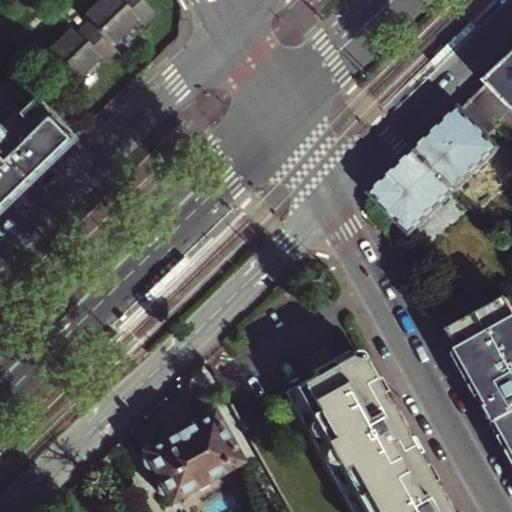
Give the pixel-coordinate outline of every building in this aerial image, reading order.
[(101,56),(105,61),(117,49),(113,44),(140,17),(144,22),(157,10),(147,0),(101,0),(85,16),(90,21),(79,32),(74,27),(46,54),(73,83),(101,56)] [(511,61),(472,101),(493,124),(496,126),(511,109),(511,61)] [(0,156),(26,183),(81,130),(51,97),(40,108),(32,98),(18,112),(11,105),(6,109),(10,114),(0,124),(0,156)] [(455,191),(499,149),(493,142),(499,137),(493,131),(488,135),(485,132),(493,124),(472,101),(418,153),(455,191)] [(409,235),(455,191),(418,153),(375,195),(375,202),(379,202),(409,235)] [(0,208),(26,183),(0,156),(0,208)] [(450,333),(470,321),(463,309),(458,312),(450,298),(429,310),(444,336),(450,333)] [(511,306),(509,301),(508,300),(470,321),(450,333),(463,356),(494,410),(490,412),(490,413),(493,418),(496,423),(498,428),(499,428),(503,426),(511,442),(511,306)] [(310,376),(332,364),(322,346),(300,359),(310,376)] [(446,511),(432,486),(430,487),(400,434),(402,432),(387,405),(385,406),(355,351),(332,364),(310,376),(283,391),(349,511),(446,511)] [(494,410),(463,356),(456,360),(487,414),(490,413),(490,412),(494,410)] [(172,498),(240,460),(213,413),(146,450),(148,454),(146,456),(145,457),(144,458),(143,460),(143,462),(143,464),(143,465),(144,467),(145,468),(146,469),(147,470),(149,471),(151,471),(153,471),(157,470),(162,479),(160,481),(158,482),(157,484),(157,486),(157,488),(157,490),(158,492),(159,494),(160,495),(162,496),(163,497),(165,497),(167,497),(168,497),(171,495),(172,498)] [(496,429),(496,430),(511,458),(511,442),(503,426),(499,428),(498,428),(496,429)]
